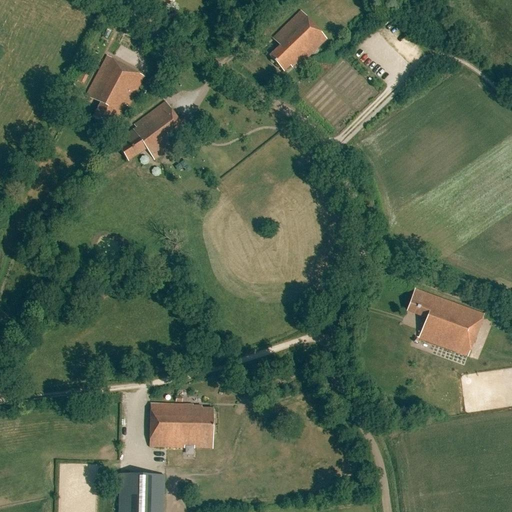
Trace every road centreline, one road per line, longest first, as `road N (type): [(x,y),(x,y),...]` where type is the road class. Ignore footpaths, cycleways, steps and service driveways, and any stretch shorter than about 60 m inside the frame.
road 1 (unclassified): [(387,511),(378,460),(329,353),(358,253),(348,179),(303,123),(105,0)]
road 2 (track): [(0,403),(184,377),(331,335)]
road 3 (track): [(358,253),(511,318)]
